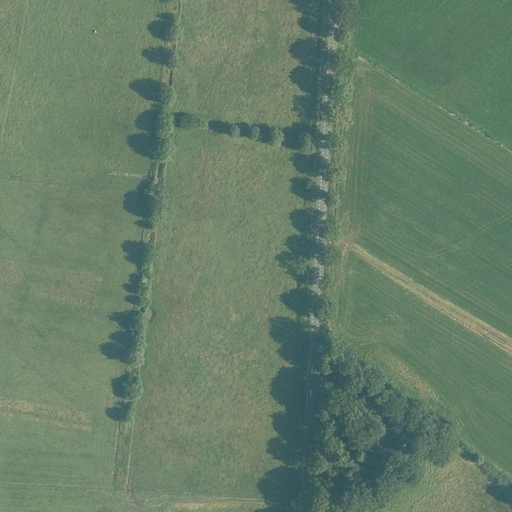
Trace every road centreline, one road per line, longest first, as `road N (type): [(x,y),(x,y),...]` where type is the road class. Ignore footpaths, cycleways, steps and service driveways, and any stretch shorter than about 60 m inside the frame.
road 1 (tertiary): [(303,511),(334,0)]
road 2 (track): [(319,237),(337,240),(511,345)]
